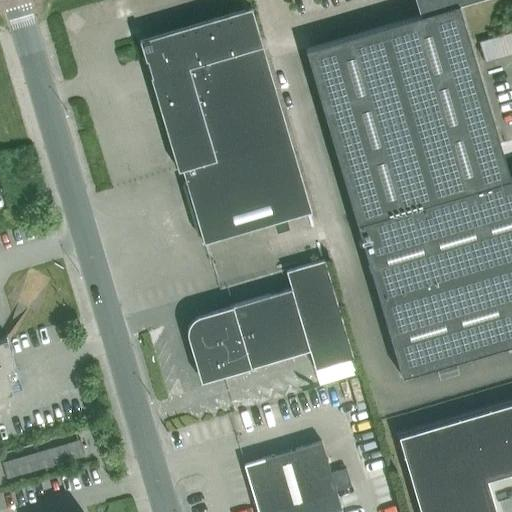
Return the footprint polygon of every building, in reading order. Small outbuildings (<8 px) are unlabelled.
[(511,342),(511,175),(509,177),(458,4),(470,0),(415,0),(420,15),(305,49),(307,58),(355,221),(401,376),(511,342)] [(203,241),(310,210),(269,69),(250,6),(241,9),(241,10),(139,39),(178,169),(181,168),(203,241)] [(307,58),(269,69),(310,210),(317,233),(355,221),(307,58)] [(200,380),(204,379),(223,373),(308,348),(314,368),(352,357),(323,255),(284,266),(291,287),(229,305),(198,314),(194,316),(191,319),(188,322),(187,326),(186,330),(186,335),(187,339),(200,380)] [(6,338),(0,339),(0,389),(19,383),(6,338)] [(511,400),(397,435),(420,511),(496,511),(486,479),(511,471),(511,400)] [(10,474),(86,451),(81,434),(4,457),(10,474)] [(243,463),(245,468),(257,511),(341,511),(335,489),(350,484),(345,467),(330,472),(321,440),(243,463)]
